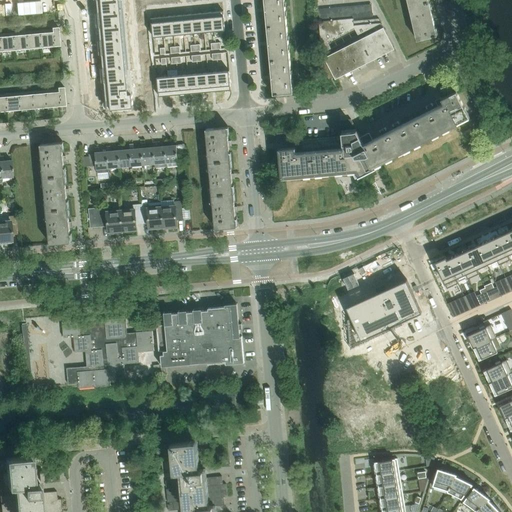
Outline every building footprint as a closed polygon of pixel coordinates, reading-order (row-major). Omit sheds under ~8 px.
[(97,0),(107,109),(133,107),(132,93),(129,93),(120,0),(97,0)] [(264,0),(267,27),(288,25),(285,0),(264,0)] [(409,6),(417,40),(436,36),(428,1),(409,6)] [(223,11),(213,12),(214,31),(225,30),(223,11)] [(213,12),(202,13),(204,32),(214,31),(213,12)] [(202,13),(192,14),(194,33),(204,32),(202,13)] [(192,14),(182,15),(184,34),(194,33),(192,14)] [(182,15),(172,16),(174,35),(184,34),(182,15)] [(172,16),(162,17),(164,36),(174,35),(172,16)] [(162,17),(151,18),(153,37),(164,36),(162,17)] [(325,20),(319,21),(323,66),(329,79),(334,76),(336,79),(394,49),(384,27),(376,31),(377,34),(328,59),(327,57),(334,54),(327,40),(354,26),(359,35),(381,23),(382,25),(383,25),(379,18),(354,20),(354,18),(349,18),(343,19),(337,19),(331,20),(325,20)] [(267,27),(271,60),(291,58),(288,25),(267,27)] [(0,50),(59,45),(57,26),(51,27),(52,32),(0,36),(0,50)] [(291,58),(271,60),(274,94),(294,92),(291,58)] [(229,71),(218,72),(220,91),(231,90),(229,71)] [(218,72),(208,73),(210,92),(220,91),(218,72)] [(208,73),(198,74),(200,93),(210,92),(208,73)] [(198,74),(188,75),(190,94),(200,93),(198,74)] [(178,75),(168,76),(169,95),(180,94),(178,75)] [(188,75),(178,75),(180,94),(190,94),(188,75)] [(168,76),(157,77),(159,96),(169,95),(168,76)] [(0,111),(65,105),(63,86),(56,87),(57,91),(0,96),(0,111)] [(368,169),(469,117),(455,91),(435,101),(438,106),(363,145),(350,119),(339,120),(341,137),(302,141),(302,147),(278,149),(280,178),(362,171),(363,175),(366,173),(369,172),(368,169)] [(208,162),(230,160),(227,127),(205,129),(208,162)] [(289,131),(277,133),(278,143),(290,142),(289,131)] [(169,145),(168,140),(164,141),(164,146),(166,167),(178,166),(176,145),(169,145)] [(152,142),(152,147),(154,163),(155,163),(156,168),(166,167),(164,146),(157,147),(156,142),(152,142)] [(142,164),(154,163),(152,147),(145,148),(144,143),(140,143),(141,148),(142,164)] [(40,146),(43,179),(65,177),(62,144),(40,146)] [(129,144),(129,149),(131,166),(142,164),(141,148),(133,149),(132,144),(129,144)] [(117,145),(118,150),(119,167),(131,166),(129,149),(122,150),(121,145),(117,145)] [(111,151),(109,146),(106,147),(106,152),(108,168),(119,167),(118,150),(111,151)] [(101,152),(99,147),(94,148),(96,169),(97,169),(97,173),(108,172),(108,168),(106,152),(101,152)] [(2,156),(0,156),(0,175),(0,177),(3,177),(3,181),(12,180),(11,176),(12,176),(11,160),(3,161),(2,156)] [(233,193),(230,160),(208,162),(211,195),(233,193)] [(43,179),(46,212),(68,210),(65,177),(43,179)] [(214,228),(236,226),(233,193),(211,195),(214,228)] [(173,205),(161,206),(161,207),(163,227),(177,226),(176,220),(183,219),(181,200),(173,201),(173,205)] [(142,203),(140,204),(142,223),(148,222),(149,228),(163,227),(161,207),(161,206),(160,202),(147,203),(142,203)] [(133,209),(120,210),(122,230),(136,229),(135,223),(142,223),(140,204),(132,204),(133,209)] [(99,207),(89,208),(91,227),(101,226),(108,226),(108,232),(122,230),(120,210),(120,209),(108,210),(107,207),(99,207)] [(71,243),(68,210),(46,212),(50,245),(71,243)] [(0,241),(12,241),(11,234),(18,234),(16,215),(8,216),(8,220),(0,220),(0,241)] [(511,237),(509,231),(499,235),(508,255),(511,253),(511,237)] [(499,235),(488,240),(497,260),(508,255),(499,235)] [(488,240),(478,245),(487,265),(497,260),(488,240)] [(478,245),(467,250),(476,269),(487,265),(478,245)] [(467,250),(457,254),(466,274),(476,269),(467,250)] [(457,254),(447,259),(456,279),(466,274),(457,254)] [(446,257),(435,262),(445,284),(456,279),(447,259),(446,257)] [(354,274),(343,278),(348,289),(359,285),(354,274)] [(407,279),(347,306),(352,318),(348,320),(351,348),(393,329),(392,326),(422,312),(407,279)] [(172,312),(164,312),(165,324),(157,325),(157,324),(156,324),(159,353),(159,352),(163,351),(164,355),(160,355),(161,367),(225,361),(226,364),(244,362),(241,336),(240,336),(239,329),(242,329),(241,324),(239,324),(237,304),(225,305),(225,307),(208,308),(208,311),(202,311),(201,309),(193,310),(193,312),(187,313),(187,310),(179,311),(179,313),(172,314),(172,312)] [(455,304),(449,307),(454,317),(460,314),(455,304)] [(78,320),(62,322),(63,338),(73,337),(75,352),(85,351),(87,366),(67,368),(69,384),(78,383),(79,388),(110,385),(109,376),(125,374),(124,364),(139,363),(138,352),(154,350),(152,326),(136,328),(137,333),(127,334),(125,317),(78,321),(78,320)] [(473,347),(496,337),(496,336),(491,325),(491,324),(467,335),(467,336),(468,335),(473,347)] [(0,393),(24,391),(18,326),(0,327),(0,393)] [(502,349),(502,348),(501,349),(496,337),(473,347),(473,348),(478,359),(478,360),(502,349)] [(411,371),(417,369),(418,373),(429,369),(427,365),(421,367),(416,353),(405,357),(411,371)] [(507,359),(483,370),(483,371),(484,371),(489,382),(488,382),(489,383),(511,371),(511,372),(507,360),(507,359)] [(359,374),(361,385),(383,381),(381,370),(359,374)] [(511,371),(489,383),(494,394),(494,395),(511,387),(511,377),(510,373),(511,372),(511,371)] [(385,392),(383,381),(361,385),(363,396),(385,392)] [(466,386),(454,391),(469,430),(481,425),(466,386)] [(387,403),(385,392),(363,396),(365,407),(387,403)] [(511,399),(499,405),(499,406),(500,406),(505,417),(504,417),(505,418),(511,414),(511,399)] [(387,403),(365,407),(366,417),(389,413),(387,403)] [(448,405),(442,407),(449,426),(455,424),(448,405)] [(368,428),(391,424),(389,413),(366,417),(368,428)] [(391,424),(368,428),(370,438),(393,435),(391,424)] [(454,430),(459,442),(464,440),(460,428),(454,430)] [(395,446),(393,435),(370,438),(372,450),(395,446)] [(227,497),(225,484),(222,484),(221,477),(206,478),(205,469),(196,470),(194,441),(173,443),(175,472),(179,472),(180,480),(165,481),(168,511),(188,509),(188,511),(214,511),(214,506),(224,505),(223,497),(227,497)] [(32,485),(29,456),(7,458),(10,488),(14,487),(15,495),(0,497),(1,511),(61,511),(61,499),(57,500),(56,492),(41,493),(40,484),(32,485)] [(434,458),(425,457),(427,466),(432,465),(434,458)] [(376,473),(376,474),(397,471),(395,459),(374,462),(375,468),(374,468),(375,474),(376,473)] [(432,486),(447,490),(456,475),(456,474),(438,468),(432,486)] [(378,485),(378,486),(399,483),(397,471),(376,474),(377,480),(376,480),(377,486),(378,485)] [(447,491),(462,499),(472,484),(456,475),(447,490),(447,491)] [(420,479),(419,480),(421,491),(424,490),(428,478),(426,478),(420,479)] [(380,497),(380,498),(401,495),(399,483),(378,486),(379,492),(378,492),(379,497),(380,497)] [(462,503),(473,511),(474,511),(489,499),(490,498),(474,487),(462,503)] [(401,495),(380,498),(381,504),(380,504),(381,509),(382,509),(382,510),(403,506),(401,495)] [(500,511),(489,499),(474,511),(500,511)]
